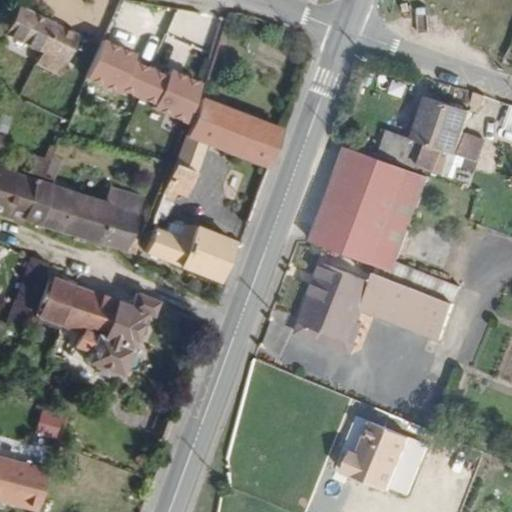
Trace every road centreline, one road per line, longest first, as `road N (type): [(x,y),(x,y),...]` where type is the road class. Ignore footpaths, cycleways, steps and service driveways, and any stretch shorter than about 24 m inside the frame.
road 1 (primary): [(172,511),(344,37)]
road 2 (unknown): [(0,236),(240,324)]
road 3 (unclassified): [(511,88),(344,37)]
